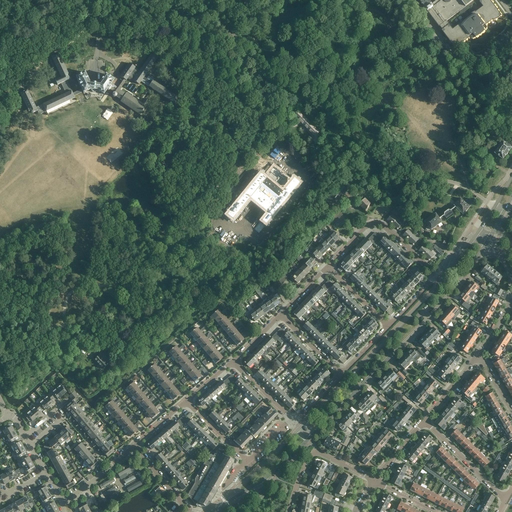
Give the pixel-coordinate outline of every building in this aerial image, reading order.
[(419,0),(439,27),(440,26),(440,27),(440,26),(443,30),(442,31),(445,34),(444,35),(447,38),(449,40),(448,40),(449,41),(448,42),(450,44),(451,43),(451,44),(451,43),(456,50),(458,49),(460,48),(462,46),(463,43),(471,37),(472,39),(476,38),(479,36),(481,35),(482,34),(485,31),(487,28),(485,26),(493,20),(493,21),(496,20),(499,18),(502,16),(497,9),(495,6),(495,5),(494,4),(493,4),(490,0),(489,0),(419,0)] [(30,114),(37,111),(39,115),(75,98),(74,96),(83,92),(83,93),(90,90),(92,90),(91,91),(92,93),(95,93),(96,91),(96,90),(97,91),(104,95),(107,90),(108,91),(110,90),(115,93),(113,93),(112,95),(112,96),(114,97),(116,97),(121,100),(120,102),(140,115),(141,113),(143,114),(146,110),(144,109),(146,106),(149,102),(145,99),(141,104),(126,93),(125,94),(119,90),(126,81),(127,78),(133,82),(133,81),(138,84),(140,81),(149,87),(149,86),(152,89),(154,90),(174,104),(178,98),(176,96),(176,97),(153,81),(154,80),(148,76),(146,79),(144,77),(156,60),(158,58),(152,54),(142,68),(140,70),(139,72),(135,68),(129,64),(120,77),(124,79),(116,91),(112,88),(114,85),(111,84),(114,80),(105,74),(99,84),(97,83),(96,82),(93,82),(92,83),(90,83),(85,73),(76,77),(81,89),(72,94),(66,81),(70,79),(58,53),(51,57),(52,59),(50,60),(53,66),(51,67),(54,73),(53,74),(56,80),(55,80),(57,85),(61,84),(65,94),(36,108),(27,90),(20,93),(28,110),(27,110),(28,112),(29,112),(30,114)] [(106,108),(102,117),(108,120),(112,111),(106,108)] [(298,111),(294,115),(305,127),(307,128),(315,136),(319,132),(298,111)] [(495,153),(503,159),(511,147),(511,142),(506,138),(495,153)] [(356,164),(359,161),(354,155),(350,159),(356,164)] [(250,186),(226,215),(232,220),(249,199),(267,214),(261,221),(262,222),(260,224),(259,224),(254,230),(258,233),(263,227),(262,226),(264,224),(265,224),(299,183),(293,178),(289,183),(280,175),(281,173),(273,167),(269,172),(270,173),(266,179),(260,174),(255,181),(256,181),(254,183),(253,182),(251,185),(252,185),(251,187),(250,186)] [(348,186),(357,177),(353,173),(345,182),(348,186)] [(238,194),(242,186),(235,182),(230,190),(238,194)] [(342,185),(330,198),(335,203),(348,190),(342,185)] [(454,205),(456,207),(463,215),(470,207),(474,200),(472,198),(471,198),(470,199),(468,200),(466,200),(464,200),(462,199),(461,199),(461,198),(454,205)] [(370,204),(365,199),(359,205),(366,212),(370,204)] [(444,215),(444,216),(446,219),(453,214),(451,211),(451,210),(448,210),(444,213),(444,215)] [(393,214),(387,220),(393,225),(398,220),(399,221),(401,219),(400,218),(401,218),(400,217),(397,219),(393,214)] [(436,214),(431,218),(437,226),(442,223),(440,219),(439,219),(436,214)] [(431,218),(425,222),(432,230),(437,226),(431,218)] [(398,220),(393,225),(398,230),(399,229),(398,229),(403,224),(399,221),(398,220)] [(332,229),(327,234),(328,235),(336,242),(340,237),(337,234),(332,229)] [(408,240),(414,235),(415,237),(417,235),(416,234),(416,233),(415,233),(413,235),(408,230),(403,235),(408,240)] [(328,235),(324,239),(325,241),(331,246),(336,242),(328,235)] [(414,235),(408,240),(413,245),(414,245),(414,244),(419,240),(415,237),(414,235)] [(386,236),(382,240),(380,242),(384,246),(384,247),(390,241),(386,236)] [(366,238),(362,243),(368,249),(367,250),(369,252),(371,250),(369,248),(374,242),(370,238),(368,240),(366,238)] [(325,241),(321,245),(327,251),(331,246),(325,241)] [(390,241),(384,247),(384,246),(381,248),(383,250),(385,248),(389,251),(395,245),(390,241)] [(362,243),(357,247),(364,253),(367,250),(368,249),(362,243)] [(321,245),(317,249),(323,255),(327,251),(321,245)] [(389,251),(392,255),(393,256),(399,250),(395,245),(389,251)] [(419,251),(424,256),(429,251),(431,252),(432,251),(431,250),(432,249),(431,248),(429,250),(424,246),(419,251)] [(443,254),(436,246),(434,248),(435,249),(441,256),(443,254)] [(357,247),(353,252),(359,258),(358,259),(361,261),(362,259),(360,257),(364,253),(357,247)] [(307,248),(305,251),(314,260),(316,258),(318,260),(323,255),(317,249),(313,254),(307,248)] [(404,254),(399,250),(393,256),(392,255),(390,257),(392,259),(394,257),(398,260),(404,254)] [(429,251),(424,256),(429,261),(430,260),(434,256),(431,252),(429,251)] [(359,258),(353,252),(349,256),(355,262),(358,259),(359,258)] [(404,254),(398,260),(400,263),(396,267),(397,268),(399,266),(401,264),(402,264),(402,265),(408,258),(404,254)] [(349,256),(344,261),(350,267),(349,268),(351,269),(352,270),(354,268),(351,266),(355,262),(349,256)] [(311,258),(305,264),(311,270),(316,265),(312,262),(314,261),(311,258)] [(402,265),(402,264),(401,264),(399,266),(401,268),(403,265),(407,269),(413,263),(408,258),(402,265)] [(344,261),(340,265),(346,271),(348,269),(350,271),(351,269),(349,268),(350,267),(344,261)] [(305,264),(301,269),(307,274),(311,270),(305,264)] [(483,269),(481,272),(487,277),(493,269),(487,265),(484,270),(483,269)] [(418,268),(414,273),(415,274),(414,275),(420,281),(421,280),(422,281),(423,279),(422,278),(424,276),(422,273),(423,272),(418,268)] [(301,269),(296,273),(303,279),(307,274),(301,269)] [(493,269),(487,277),(492,281),(498,273),(493,269)] [(358,271),(351,278),(355,283),(360,278),(359,277),(361,275),(362,274),(358,271)] [(295,272),(293,273),(295,275),(292,278),(296,281),(295,282),(297,284),(298,283),(303,279),(296,273),(295,272)] [(498,273),(492,281),(498,285),(500,283),(499,282),(503,277),(498,273)] [(360,278),(355,283),(359,287),(364,282),(367,279),(363,276),(361,275),(359,277),(360,278)] [(413,276),(410,279),(415,285),(418,283),(419,284),(420,283),(419,282),(420,281),(414,275),(413,276)] [(405,282),(404,283),(411,290),(412,289),(413,290),(414,288),(413,287),(415,285),(410,279),(406,283),(405,282)] [(411,291),(410,290),(411,290),(404,283),(405,282),(403,280),(402,282),(404,285),(401,288),(406,294),(409,291),(410,293),(411,291)] [(364,282),(359,287),(363,291),(368,287),(369,287),(371,285),(370,283),(367,286),(364,282)] [(472,282),(468,287),(474,292),(476,289),(477,290),(480,287),(475,283),(474,284),(472,282)] [(334,286),(332,288),(331,288),(336,293),(340,288),(336,284),(334,286)] [(320,286),(315,291),(321,297),(322,299),(323,300),(325,298),(322,296),(326,292),(322,288),(320,286)] [(368,287),(363,291),(368,296),(372,291),(369,287),(368,287)] [(468,287),(464,292),(470,297),(472,299),(476,294),(474,292),(468,287)] [(336,293),(334,295),(337,298),(339,296),(340,297),(345,292),(340,288),(336,293)] [(396,291),(396,292),(402,299),(403,298),(404,299),(405,297),(404,296),(406,294),(401,288),(399,290),(397,288),(395,290),(396,291)] [(393,296),(392,297),(397,303),(400,301),(401,302),(402,301),(401,300),(402,299),(396,292),(396,291),(395,290),(395,289),(393,291),(395,294),(393,296)] [(315,291),(311,295),(317,301),(319,299),(321,300),(322,299),(321,297),(315,291)] [(372,291),(368,296),(372,300),(377,295),(377,296),(380,293),(378,292),(376,294),(372,291)] [(337,298),(339,300),(341,298),(344,301),(349,296),(345,292),(340,297),(339,296),(337,298)] [(464,292),(460,297),(465,302),(462,305),(468,310),(471,306),(468,303),(472,299),(470,297),(464,292)] [(488,303),(490,304),(496,308),(499,302),(498,301),(500,297),(494,294),(491,301),(490,300),(488,303)] [(311,295),(306,300),(313,306),(312,307),(314,309),(316,307),(313,305),(317,301),(311,295)] [(377,295),(372,300),(376,304),(381,299),(377,296),(377,295)] [(275,296),(270,300),(275,307),(280,303),(275,296)] [(344,301),(348,305),(349,305),(353,301),(349,296),(344,301)] [(263,301),(265,304),(270,310),(275,307),(270,300),(268,297),(263,301)] [(381,299),(376,304),(381,308),(385,303),(386,304),(388,302),(387,300),(384,303),(381,299)] [(385,303),(381,308),(385,312),(386,311),(389,308),(391,306),(389,304),(392,301),(391,299),(388,302),(386,304),(385,303)] [(306,300),(302,304),(308,310),(312,307),(313,306),(306,300)] [(348,305),(346,307),(347,308),(349,306),(353,310),(358,305),(353,301),(349,305),(348,305)] [(261,303),(258,305),(265,314),(270,310),(265,304),(263,306),(261,303)] [(302,304),(298,309),(304,315),(303,315),(305,318),(307,316),(305,314),(308,310),(302,304)] [(487,307),(486,309),(493,313),(496,308),(490,304),(488,308),(487,307)] [(258,305),(254,309),(260,318),(265,314),(258,305)] [(356,313),(357,314),(362,309),(358,305),(353,310),(356,313)] [(453,305),(449,310),(457,317),(459,314),(461,312),(453,305)] [(250,314),(247,316),(251,321),(253,319),(255,322),(260,318),(254,309),(248,312),(250,314)] [(304,315),(298,309),(293,313),(299,319),(303,315),(304,315)] [(356,313),(354,315),(356,317),(358,314),(362,318),(366,313),(362,309),(357,314),(356,313)] [(483,311),(481,314),(490,319),(493,313),(486,309),(484,312),(485,312),(483,311)] [(218,310),(209,317),(212,321),(214,319),(214,320),(222,313),(223,314),(225,312),(223,310),(221,312),(218,310)] [(449,310),(444,315),(452,322),(453,321),(456,318),(455,318),(456,317),(457,318),(457,317),(449,310)] [(222,313),(214,320),(218,323),(225,317),(223,314),(222,313)] [(470,318),(470,319),(478,324),(480,321),(486,325),(490,319),(481,314),(480,317),(478,316),(477,319),(472,316),(470,318)] [(452,322),(444,315),(440,320),(448,327),(449,325),(452,322)] [(225,317),(218,323),(221,327),(228,321),(229,322),(231,320),(230,318),(227,320),(225,317)] [(368,322),(367,323),(374,330),(374,329),(375,330),(377,329),(376,327),(378,325),(376,323),(377,322),(372,318),(368,322)] [(228,321),(221,327),(224,331),(231,325),(229,322),(228,321)] [(363,329),(369,334),(371,332),(372,333),(374,332),(373,331),(374,330),(367,323),(368,322),(366,321),(364,322),(367,325),(363,329)] [(308,322),(304,327),(308,331),(313,327),(312,326),(308,322)] [(474,330),(473,332),(478,337),(482,331),(476,327),(478,325),(473,322),(471,324),(475,327),(473,329),(474,330)] [(312,326),(313,327),(308,331),(312,336),(317,331),(313,327),(316,325),(314,323),(312,326)] [(237,327),(236,325),(234,327),(231,325),(224,331),(227,335),(234,328),(235,329),(237,327)] [(204,330),(202,329),(200,331),(197,328),(190,334),(193,338),(201,332),(204,330)] [(238,332),(235,329),(234,328),(227,335),(230,338),(238,332)] [(429,332),(428,332),(435,339),(437,341),(440,338),(438,337),(440,335),(433,328),(431,330),(430,330),(429,331),(429,332)] [(359,331),(358,332),(365,339),(366,339),(367,339),(368,338),(367,336),(369,334),(363,329),(361,331),(360,330),(358,331),(359,331)] [(356,332),(353,336),(355,338),(360,343),(362,341),(363,342),(365,341),(364,340),(365,339),(358,332),(359,331),(358,331),(357,330),(355,331),(356,332)] [(503,335),(502,336),(509,341),(510,339),(511,340),(511,332),(511,331),(510,334),(509,333),(510,332),(506,330),(506,331),(505,331),(505,332),(504,332),(503,334),(503,335)] [(317,331),(312,336),(317,340),(321,335),(320,334),(317,331)] [(441,333),(445,337),(450,342),(452,339),(444,331),(441,333)] [(469,335),(468,337),(475,342),(478,337),(473,332),(472,333),(470,331),(468,334),(469,335)] [(201,332),(193,338),(196,342),(204,335),(201,332)] [(204,335),(196,342),(200,345),(207,339),(208,340),(210,338),(208,336),(211,334),(209,332),(208,334),(208,335),(207,336),(208,337),(206,338),(204,335)] [(238,332),(230,338),(233,342),(241,336),(241,337),(244,335),(242,333),(240,335),(238,332)] [(283,335),(281,337),(286,342),(288,341),(293,336),(288,332),(286,334),(285,333),(283,335)] [(321,335),(317,340),(321,344),(326,339),(322,336),(324,333),(323,332),(320,334),(321,335)] [(425,335),(424,336),(424,337),(430,343),(435,339),(428,332),(426,335),(425,335)] [(241,336),(233,342),(237,346),(244,340),(241,337),(241,336)] [(292,344),(293,345),(297,340),(293,336),(288,341),(292,344)] [(500,340),(499,342),(506,346),(509,341),(502,336),(502,337),(501,337),(500,339),(500,340)] [(272,338),(270,337),(266,341),(271,346),(270,347),(272,349),(274,347),(271,345),(275,341),(272,338)] [(421,340),(419,342),(427,349),(429,347),(428,346),(430,343),(424,337),(423,338),(421,340)] [(465,339),(463,342),(471,347),(475,342),(468,337),(466,340),(467,340),(467,341),(465,339)] [(350,338),(349,339),(350,340),(349,341),(356,348),(357,347),(358,348),(359,347),(358,345),(360,343),(355,338),(352,340),(350,338)] [(208,340),(207,339),(200,345),(203,349),(210,343),(208,340)] [(326,339),(321,344),(325,348),(330,344),(329,343),(326,339)] [(346,340),(347,341),(342,346),(347,351),(348,349),(351,352),(354,350),(355,351),(356,350),(355,349),(356,348),(349,341),(350,340),(349,339),(348,339),(346,340)] [(292,344),(290,347),(291,348),(293,346),(297,349),(301,344),(297,340),(293,345),(292,344)] [(330,344),(325,348),(330,352),(334,348),(330,344),(333,342),(331,340),(329,343),(330,344)] [(266,341),(262,345),(267,350),(270,347),(271,346),(266,341)] [(461,345),(462,346),(460,348),(467,353),(471,347),(463,342),(461,345)] [(496,344),(495,346),(496,347),(503,351),(506,346),(499,342),(497,344),(496,344)] [(216,346),(215,343),(212,345),(210,343),(203,349),(206,353),(213,346),(214,348),(216,346)] [(300,353),(301,353),(306,349),(301,344),(297,349),(300,353)] [(449,344),(446,347),(454,353),(456,350),(449,344)] [(262,345),(258,350),(262,354),(262,355),(264,357),(265,356),(263,354),(267,350),(262,345)] [(334,348),(330,352),(334,357),(339,352),(337,351),(340,349),(341,350),(344,348),(341,345),(339,347),(337,345),(334,348)] [(176,346),(169,352),(172,356),(179,350),(180,351),(182,349),(181,347),(178,349),(176,346)] [(214,348),(213,346),(206,353),(209,356),(216,350),(214,348)] [(493,349),(492,351),(492,352),(493,352),(492,353),(495,355),(496,354),(499,356),(503,351),(496,347),(494,348),(493,349)] [(412,348),(407,353),(414,360),(416,362),(421,356),(424,359),(426,356),(423,352),(419,349),(417,351),(416,352),(412,348)] [(300,353),(298,355),(300,356),(302,354),(305,358),(310,353),(306,349),(301,353),(300,353)] [(339,352),(334,357),(338,361),(339,359),(340,360),(343,357),(342,356),(343,356),(339,353),(341,350),(340,349),(337,351),(339,352)] [(172,356),(175,360),(182,353),(180,351),(179,350),(172,356)] [(223,353),(221,351),(219,353),(216,350),(209,356),(212,360),(220,354),(220,355),(223,353)] [(262,354),(258,350),(253,354),(258,359),(262,355),(262,354)] [(102,353),(94,360),(103,369),(110,362),(102,353)] [(185,356),(182,353),(175,360),(178,363),(186,357),(186,358),(189,356),(187,354),(185,356)] [(309,361),(310,362),(314,357),(310,353),(305,358),(309,361)] [(407,353),(403,358),(410,365),(414,360),(407,353)] [(223,358),(220,355),(220,354),(212,360),(215,364),(223,358)] [(253,354),(249,358),(254,363),(253,364),(255,366),(257,365),(255,362),(258,359),(253,354)] [(456,354),(451,359),(458,364),(460,362),(460,363),(462,360),(461,360),(462,359),(456,354)] [(189,361),(186,358),(186,357),(178,363),(181,367),(189,361)] [(309,361),(307,363),(308,365),(311,363),(314,366),(319,362),(314,357),(310,362),(309,361)] [(245,363),(249,367),(247,369),(251,372),(252,371),(254,372),(257,369),(255,367),(252,370),(250,367),(253,364),(254,363),(249,358),(245,363)] [(403,358),(398,363),(405,370),(410,365),(403,358)] [(451,359),(447,364),(454,369),(456,367),(456,368),(458,366),(457,365),(458,364),(451,359)] [(501,359),(494,364),(497,368),(504,364),(501,359)] [(274,363),(280,368),(283,365),(277,360),(274,363)] [(191,364),(189,361),(181,367),(185,371),(192,365),(193,365),(195,363),(193,362),(191,364)] [(147,370),(151,374),(158,368),(159,369),(161,367),(159,365),(157,367),(155,364),(147,370)] [(447,364),(443,369),(450,374),(451,373),(452,373),(453,371),(454,369),(447,364)] [(504,364),(497,368),(499,373),(507,369),(504,364)] [(192,365),(185,371),(188,375),(195,368),(193,365),(192,365)] [(198,372),(191,378),(194,382),(202,376),(201,376),(206,372),(202,367),(200,369),(201,371),(199,373),(198,372)] [(158,368),(151,374),(154,378),(161,372),(159,369),(158,368)] [(195,368),(188,375),(191,378),(198,372),(199,373),(201,371),(200,369),(197,371),(195,368)] [(320,371),(319,371),(326,378),(327,377),(328,378),(329,377),(328,376),(331,373),(325,368),(321,371),(320,371)] [(507,369),(499,373),(502,378),(510,374),(511,372),(509,368),(507,369)] [(319,373),(316,377),(322,382),(324,380),(325,381),(326,380),(325,379),(326,378),(319,371),(320,371),(319,369),(317,371),(319,373)] [(443,369),(439,374),(442,377),(442,378),(443,379),(443,378),(445,380),(450,374),(443,369)] [(260,371),(256,375),(261,379),(266,375),(268,373),(267,371),(265,374),(261,370),(260,371)] [(391,370),(386,375),(393,380),(395,382),(395,383),(400,378),(403,381),(406,378),(399,371),(396,375),(391,370)] [(163,375),(161,372),(154,378),(157,382),(164,376),(165,376),(167,374),(166,372),(163,375)] [(475,376),(474,377),(480,383),(481,381),(483,382),(485,379),(481,375),(482,374),(479,372),(478,373),(477,373),(476,374),(475,375),(475,376)] [(511,372),(510,374),(502,378),(505,383),(511,378),(511,372)] [(261,379),(265,384),(272,377),(268,373),(266,375),(261,379)] [(386,375),(382,379),(388,385),(390,387),(395,382),(393,380),(386,375)] [(165,376),(164,376),(157,382),(160,385),(167,379),(165,376)] [(277,381),(272,377),(265,384),(270,388),(274,383),(275,384),(276,382),(277,381)] [(312,380),(311,380),(317,387),(318,386),(319,387),(320,386),(319,385),(322,382),(316,377),(312,380)] [(471,381),(470,382),(476,387),(480,383),(474,377),(474,378),(472,378),(471,379),(471,381)] [(310,378),(308,379),(311,382),(307,386),(313,391),(315,389),(316,390),(317,389),(316,388),(317,387),(311,380),(312,380),(310,378)] [(167,379),(160,385),(163,389),(170,383),(171,384),(174,382),(172,380),(170,382),(167,379)] [(237,381),(235,379),(233,381),(239,387),(244,383),(239,379),(237,381)] [(382,379),(377,384),(378,385),(379,386),(383,390),(385,392),(388,389),(390,387),(388,385),(382,379)] [(427,383),(428,384),(434,389),(438,384),(432,379),(430,383),(428,381),(427,383)] [(228,386),(224,381),(222,383),(221,382),(216,386),(220,391),(225,387),(226,388),(228,386)] [(126,389),(129,392),(137,386),(137,387),(140,385),(138,383),(136,385),(133,382),(126,389)] [(274,383),(270,388),(274,392),(278,387),(276,385),(278,383),(276,382),(275,384),(274,383)] [(467,384),(466,386),(466,387),(473,393),(474,394),(478,389),(476,388),(476,387),(470,382),(469,384),(467,384)] [(60,384),(56,388),(62,396),(66,392),(65,390),(67,389),(62,383),(60,385),(60,384)] [(170,383),(163,389),(166,393),(174,387),(171,384),(170,383)] [(248,387),(244,383),(239,387),(243,391),(240,393),(242,395),(244,392),(243,392),(248,387)] [(305,384),(301,387),(303,389),(302,389),(308,396),(309,397),(310,396),(312,395),(310,394),(313,391),(307,386),(305,384)] [(422,388),(424,389),(430,394),(434,389),(428,384),(426,387),(424,386),(422,388)] [(137,386),(129,392),(132,396),(140,390),(137,387),(137,386)] [(216,386),(212,390),(216,395),(215,395),(217,398),(219,396),(217,394),(220,391),(216,386)] [(174,387),(166,393),(170,396),(177,390),(178,391),(180,389),(178,387),(176,389),(174,387)] [(248,387),(243,392),(244,392),(242,395),(243,395),(245,393),(248,396),(252,391),(248,387)] [(278,387),(274,392),(278,396),(283,391),(283,392),(285,390),(284,388),(282,391),(278,387)] [(299,388),(295,392),(298,395),(297,397),(301,401),(302,399),(304,400),(306,398),(307,399),(308,398),(307,397),(308,396),(302,389),(303,389),(301,387),(299,389),(299,388)] [(421,387),(417,392),(418,392),(426,399),(430,394),(424,389),(422,388),(421,387)] [(463,389),(462,390),(462,391),(467,395),(465,397),(471,402),(472,400),(473,399),(470,397),(473,393),(466,387),(465,389),(463,389)] [(52,392),(50,394),(54,399),(56,398),(58,399),(62,396),(56,388),(51,392),(52,392)] [(140,390),(132,396),(135,400),(143,394),(144,395),(146,393),(145,391),(142,393),(140,390)] [(177,390),(170,396),(173,400),(180,394),(178,391),(177,390)] [(212,390),(207,393),(211,398),(215,395),(216,395),(212,390)] [(248,396),(245,398),(249,402),(250,403),(253,401),(252,400),(256,396),(252,391),(248,396)] [(283,391),(278,396),(282,400),(287,396),(283,392),(283,391)] [(369,395),(367,397),(372,402),(377,397),(371,391),(368,394),(369,395)] [(416,395),(418,397),(416,399),(421,404),(426,399),(418,392),(416,395)] [(211,398),(207,393),(203,397),(207,402),(206,403),(208,405),(210,404),(209,403),(213,400),(211,398)] [(485,397),(481,402),(482,403),(486,399),(488,402),(495,398),(492,393),(485,397)] [(47,395),(43,399),(49,407),(54,403),(52,401),(54,399),(50,394),(48,396),(47,395)] [(144,395),(143,394),(135,400),(139,404),(146,397),(144,395)] [(381,395),(381,396),(379,398),(385,404),(387,402),(381,395)] [(261,400),(256,396),(252,400),(253,401),(256,405),(261,400)] [(287,396),(282,400),(287,405),(291,400),(292,400),(294,398),(293,397),(290,399),(287,396)] [(387,396),(385,398),(392,406),(395,403),(387,396)] [(406,411),(412,416),(416,410),(410,405),(411,405),(410,404),(411,402),(404,396),(402,398),(408,403),(405,406),(408,408),(406,410),(406,411)] [(146,397),(139,404),(142,407),(149,401),(150,402),(152,400),(151,398),(148,400),(146,397)] [(207,402),(203,397),(198,401),(202,406),(206,403),(207,402)] [(364,398),(362,401),(368,407),(370,409),(371,410),(375,405),(372,402),(367,397),(365,399),(364,398)] [(457,398),(453,403),(459,407),(461,410),(466,405),(457,398)] [(495,398),(488,402),(485,403),(486,405),(489,404),(490,407),(498,402),(495,398)] [(39,403),(37,405),(41,410),(44,409),(45,410),(49,407),(43,399),(38,403),(39,403)] [(68,411),(77,404),(73,400),(65,407),(68,411)] [(291,400),(287,405),(291,409),(292,408),(295,405),(295,404),(292,400),(291,400)] [(105,407),(108,411),(115,405),(116,406),(118,403),(117,402),(114,404),(112,401),(105,407)] [(149,401),(142,407),(145,411),(152,405),(150,402),(149,401)] [(362,401),(357,405),(365,414),(370,409),(368,407),(362,401)] [(498,402),(490,407),(493,411),(501,407),(498,402)] [(453,403),(449,407),(455,412),(459,407),(453,403)] [(68,411),(65,413),(67,414),(69,412),(71,415),(72,415),(80,408),(77,405),(77,404),(68,411)] [(34,406),(30,410),(36,417),(41,414),(39,412),(41,410),(37,405),(35,407),(34,406)] [(115,405),(108,411),(111,414),(118,408),(116,406),(115,405)] [(152,405),(145,411),(148,415),(156,409),(159,407),(157,406),(155,408),(152,405)] [(258,418),(257,419),(266,427),(270,422),(271,423),(273,421),(272,420),(277,415),(276,414),(275,413),(269,407),(268,408),(269,409),(266,412),(259,419),(258,418)] [(449,407),(445,412),(451,417),(455,412),(449,407)] [(490,413),(493,418),(503,412),(501,407),(493,411),(490,413)] [(71,415),(69,417),(70,418),(73,416),(75,419),(75,420),(82,414),(84,413),(83,412),(84,412),(81,409),(80,409),(80,408),(72,415),(71,415)] [(121,411),(118,408),(111,414),(114,418),(121,412),(122,413),(125,411),(123,409),(121,411)] [(156,409),(148,415),(151,419),(159,412),(156,409)] [(24,416),(29,421),(31,420),(32,421),(36,417),(30,410),(26,414),(24,416)] [(349,414),(347,416),(353,422),(356,419),(358,421),(360,419),(365,424),(365,423),(368,426),(369,426),(373,426),(368,421),(361,415),(359,417),(358,416),(357,417),(351,411),(349,414)] [(406,411),(402,416),(407,421),(412,416),(406,411)] [(121,412),(114,418),(117,422),(125,416),(122,413),(121,412)] [(209,416),(213,421),(218,416),(218,417),(220,414),(219,413),(217,415),(213,412),(209,416)] [(244,418),(238,412),(235,416),(240,421),(244,418)] [(445,412),(441,417),(447,422),(448,423),(452,419),(451,417),(445,412)] [(503,412),(493,418),(496,422),(506,417),(503,412)] [(363,413),(361,415),(368,421),(369,419),(363,413)] [(75,419),(72,421),(74,423),(76,421),(78,423),(79,424),(86,418),(82,414),(75,420),(75,419)] [(125,416),(117,422),(121,426),(128,420),(129,420),(131,418),(129,417),(127,419),(125,416)] [(213,421),(217,425),(222,420),(218,417),(218,416),(213,421)] [(345,418),(342,420),(348,427),(353,422),(347,416),(345,418)] [(397,421),(403,426),(407,421),(402,416),(398,421),(397,421)] [(78,423),(76,425),(77,427),(80,425),(82,427),(82,428),(91,421),(90,420),(88,417),(87,417),(86,418),(79,424),(78,423)] [(447,422),(441,417),(437,422),(441,426),(440,427),(444,430),(446,427),(444,425),(447,422)] [(506,417),(496,422),(499,427),(501,426),(509,422),(506,417)] [(246,431),(253,437),(254,439),(259,434),(260,434),(261,432),(266,427),(257,419),(257,420),(257,421),(247,431),(246,430),(246,431)] [(386,421),(384,424),(389,428),(391,426),(392,427),(393,426),(399,431),(403,426),(397,421),(395,419),(393,422),(391,422),(389,424),(386,421)] [(128,420),(121,426),(124,429),(131,423),(129,420),(128,420)] [(188,421),(186,422),(186,423),(191,428),(191,429),(196,424),(192,420),(189,422),(188,421)] [(217,425),(221,429),(226,424),(227,425),(229,423),(227,421),(225,423),(222,420),(217,425)] [(348,427),(342,420),(337,425),(343,431),(345,429),(346,429),(348,427)] [(82,427),(79,429),(81,431),(83,429),(85,431),(86,432),(93,426),(94,425),(91,421),(82,428),(82,427)] [(182,425),(178,421),(176,422),(175,421),(170,425),(175,430),(174,431),(176,433),(177,432),(175,430),(179,426),(180,427),(182,425)] [(509,422),(501,426),(504,430),(511,426),(509,422)] [(131,423),(124,429),(127,433),(134,427),(135,428),(137,426),(136,424),(133,426),(131,423)] [(471,423),(469,425),(477,433),(479,431),(471,423)] [(191,429),(191,428),(188,430),(190,432),(192,429),(196,433),(200,428),(196,424),(191,429)] [(226,424),(221,429),(226,433),(230,429),(227,425),(226,424)] [(170,425),(166,429),(170,434),(174,431),(175,430),(170,425)] [(0,429),(4,437),(14,432),(11,426),(7,429),(6,426),(0,429)] [(85,431),(83,433),(84,435),(87,433),(89,435),(90,436),(96,430),(93,426),(86,432),(85,431)] [(67,427),(63,431),(68,437),(73,434),(67,427)] [(134,427),(127,433),(130,437),(137,431),(135,428),(134,427)] [(200,428),(196,433),(199,436),(200,437),(205,432),(200,428)] [(385,428),(381,432),(389,439),(393,435),(385,428)] [(166,429),(161,433),(165,438),(164,439),(167,441),(168,440),(166,437),(170,434),(166,429)] [(236,436),(233,439),(234,440),(233,441),(239,447),(240,448),(241,449),(246,444),(247,445),(248,443),(248,442),(253,437),(246,431),(245,429),(244,430),(245,431),(242,434),(238,438),(236,436)] [(89,435),(87,437),(88,439),(90,437),(92,439),(93,440),(100,435),(96,430),(90,436),(89,435)] [(457,430),(451,435),(456,440),(462,434),(457,430)] [(63,431),(58,434),(64,441),(68,437),(63,431)] [(14,432),(4,437),(6,436),(9,441),(7,442),(9,445),(15,441),(13,439),(17,437),(14,432)] [(205,432),(200,437),(199,436),(197,439),(198,440),(201,438),(204,441),(209,437),(205,432)] [(381,432),(378,437),(386,444),(389,439),(381,432)] [(511,432),(507,435),(502,438),(503,440),(508,437),(510,440),(511,438),(511,432)] [(161,433),(157,437),(161,442),(164,439),(165,438),(161,433)] [(427,433),(423,438),(429,443),(433,438),(427,433)] [(58,434),(54,438),(60,445),(64,441),(58,434)] [(462,434),(456,440),(461,445),(466,439),(462,434)] [(92,439),(90,442),(91,443),(94,441),(96,444),(97,444),(103,439),(100,435),(93,440),(92,439)] [(376,436),(372,440),(375,442),(382,448),(386,444),(378,437),(376,436)] [(152,441),(156,446),(155,446),(157,449),(159,447),(157,445),(161,442),(157,437),(152,441)] [(204,441),(208,445),(208,446),(213,441),(209,437),(204,441)] [(332,439),(328,437),(326,441),(325,442),(326,442),(324,445),(330,448),(336,438),(333,437),(332,439)] [(54,438),(48,443),(51,448),(54,446),(55,448),(60,445),(54,438)] [(336,438),(330,448),(334,450),(334,449),(337,450),(341,441),(336,438)] [(423,438),(419,443),(425,448),(429,443),(423,438)] [(96,444),(93,446),(95,447),(97,445),(99,448),(100,449),(107,443),(103,439),(97,444),(96,444)] [(466,439),(461,445),(465,449),(471,444),(466,439)] [(15,441),(9,445),(10,447),(12,447),(14,451),(23,447),(20,442),(16,444),(15,441)] [(151,450),(155,446),(156,446),(152,441),(147,445),(151,450)] [(208,446),(208,445),(205,447),(207,448),(209,446),(213,450),(217,445),(213,441),(208,446)] [(374,445),(372,447),(377,451),(378,452),(382,448),(375,442),(373,444),(374,445)] [(81,443),(74,449),(78,453),(85,447),(84,447),(81,443)] [(99,448),(97,450),(98,451),(101,449),(103,452),(104,453),(110,447),(107,443),(100,449),(99,448)] [(419,443),(415,448),(421,452),(425,448),(419,443)] [(471,444),(465,449),(470,454),(476,448),(471,444)] [(85,447),(78,453),(81,457),(88,452),(87,451),(85,448),(88,446),(86,445),(84,447),(85,447)] [(365,449),(373,456),(377,451),(372,447),(371,446),(369,448),(368,447),(366,450),(365,449)] [(14,451),(13,452),(17,460),(23,456),(22,454),(26,452),(23,447),(14,451)] [(103,452),(100,454),(102,456),(104,454),(107,457),(114,451),(110,447),(104,453),(103,452)] [(442,447),(436,453),(441,458),(447,452),(442,447)] [(415,448),(411,452),(417,457),(421,452),(415,448)] [(476,448),(470,454),(474,459),(480,453),(476,448)] [(88,452),(81,457),(85,462),(92,456),(91,455),(89,452),(91,450),(90,449),(87,451),(88,452)] [(365,449),(362,453),(370,460),(373,456),(365,449)] [(47,453),(51,460),(56,457),(59,456),(57,452),(54,453),(52,450),(47,453)] [(223,455),(216,451),(213,456),(230,466),(233,461),(230,459),(229,458),(226,456),(227,453),(224,452),(223,455)] [(411,452),(407,457),(413,462),(417,457),(411,452)] [(447,452),(441,458),(446,462),(451,456),(447,452)] [(92,456),(85,462),(83,463),(87,467),(88,466),(95,460),(94,459),(92,457),(95,455),(93,453),(91,455),(92,456)] [(155,458),(159,462),(164,458),(165,459),(167,457),(166,455),(164,457),(160,453),(155,458)] [(362,453),(359,456),(360,457),(356,461),(360,465),(363,462),(366,465),(370,460),(362,453)] [(485,457),(480,453),(474,459),(479,463),(485,457)] [(210,454),(207,460),(210,461),(227,471),(230,466),(213,456),(210,454)] [(23,456),(17,460),(18,463),(20,462),(23,467),(31,462),(28,457),(25,459),(23,456)] [(56,457),(51,460),(54,465),(62,461),(59,456),(56,457)] [(451,456),(446,462),(450,467),(456,461),(451,456)] [(95,460),(88,466),(92,470),(99,464),(96,461),(98,459),(97,457),(94,459),(95,460)] [(485,457),(479,463),(484,468),(490,462),(485,457)] [(164,458),(159,462),(163,467),(168,463),(165,459),(164,458)] [(192,458),(186,463),(189,467),(195,462),(192,458)] [(205,460),(203,464),(224,476),(227,471),(210,461),(209,463),(205,460)] [(62,461),(54,465),(56,470),(64,465),(62,461)] [(319,465),(317,467),(324,471),(327,472),(330,466),(320,461),(318,464),(319,465)] [(461,466),(456,461),(450,467),(455,471),(461,466)] [(31,462),(23,467),(25,471),(24,472),(26,475),(32,472),(30,469),(34,467),(31,462)] [(511,464),(506,462),(503,467),(510,471),(511,467),(511,464)] [(168,463),(163,467),(167,472),(172,467),(173,468),(175,466),(174,464),(171,466),(168,463)] [(401,464),(398,470),(405,473),(408,468),(410,469),(411,466),(406,463),(404,466),(401,464)] [(194,483),(187,495),(197,507),(198,506),(201,507),(202,505),(203,506),(206,500),(209,502),(224,476),(203,464),(195,479),(194,483)] [(64,465),(56,470),(59,474),(67,470),(64,465)] [(461,466),(455,471),(459,476),(465,470),(461,466)] [(4,471),(5,473),(10,481),(15,478),(13,475),(15,473),(12,467),(4,471)] [(172,467),(167,472),(171,476),(176,472),(173,468),(172,467)] [(315,469),(314,473),(321,477),(323,477),(324,475),(323,474),(324,471),(317,467),(316,470),(315,469)] [(426,467),(424,469),(469,501),(471,499),(426,467)] [(500,472),(507,476),(510,471),(503,467),(500,472)] [(67,470),(59,474),(62,479),(70,475),(67,470)] [(176,472),(171,476),(175,481),(180,476),(181,477),(183,475),(182,473),(181,474),(178,470),(176,472)] [(398,470),(395,475),(403,479),(402,479),(405,473),(398,470)] [(465,470),(459,476),(464,481),(470,475),(465,470)] [(496,474),(494,478),(498,480),(499,479),(504,482),(507,476),(500,472),(498,476),(496,474)] [(0,475),(0,481),(0,482),(2,480),(5,484),(10,481),(5,473),(0,476),(0,475)] [(314,473),(311,478),(318,482),(319,479),(320,480),(321,477),(314,473)] [(129,477),(124,480),(126,484),(136,478),(134,474),(129,477)] [(345,474),(342,480),(349,484),(350,481),(351,481),(353,478),(345,474)] [(70,475),(62,479),(64,484),(72,479),(70,475)] [(395,475),(392,483),(401,487),(403,484),(401,483),(403,479),(395,475)] [(470,475),(464,481),(469,485),(474,479),(470,475)] [(180,476),(175,481),(179,485),(184,481),(181,477),(180,476)] [(114,478),(99,484),(101,488),(115,482),(114,478)] [(318,482),(311,478),(308,484),(310,486),(311,487),(312,486),(315,488),(318,482)] [(72,479),(64,484),(67,489),(75,484),(72,479)] [(474,479),(469,485),(473,490),(479,484),(474,479)] [(339,483),(338,485),(339,486),(347,490),(348,487),(348,486),(349,484),(342,480),(340,483),(339,483)] [(128,491),(142,485),(141,481),(126,487),(128,491)] [(184,481),(179,485),(183,490),(188,486),(184,481)] [(415,483),(411,490),(417,494),(421,486),(415,483)] [(37,492),(40,497),(48,492),(45,487),(41,489),(40,486),(34,490),(35,493),(37,492)] [(109,504),(118,499),(114,491),(117,490),(115,486),(103,492),(109,504)] [(339,486),(334,495),(335,495),(335,496),(338,498),(340,494),(341,495),(341,494),(344,496),(347,490),(339,486)] [(421,486),(417,494),(424,497),(427,490),(421,486)] [(427,490),(424,497),(430,500),(434,493),(427,490)] [(48,492),(40,497),(42,501),(41,502),(42,505),(48,502),(47,499),(51,497),(48,492)] [(304,499),(303,501),(311,503),(313,503),(316,496),(322,499),(323,496),(315,493),(314,495),(313,495),(312,496),(304,495),(303,499),(304,499)] [(434,493),(430,500),(436,503),(440,496),(434,493)] [(486,493),(484,496),(486,497),(484,501),(491,504),(494,499),(489,496),(490,495),(486,493)] [(386,495),(383,500),(389,504),(392,498),(386,495)] [(324,496),(322,501),(330,504),(332,499),(324,496)] [(446,499),(440,496),(436,503),(442,506),(446,499)] [(25,497),(20,500),(25,508),(30,506),(31,507),(33,506),(30,500),(27,501),(25,497)] [(452,502),(446,499),(442,506),(448,510),(452,502)] [(17,507),(15,508),(16,511),(20,511),(25,508),(20,500),(15,503),(17,507)] [(383,500),(380,506),(387,509),(389,504),(383,500)] [(484,501),(481,506),(488,510),(491,504),(484,501)] [(48,502),(42,505),(46,511),(47,511),(57,507),(54,502),(50,504),(48,502)] [(77,506),(80,511),(87,507),(85,502),(77,506)] [(454,511),(458,506),(452,502),(448,510),(452,511),(454,511)] [(402,503),(398,510),(402,511),(408,511),(411,507),(402,503)]
